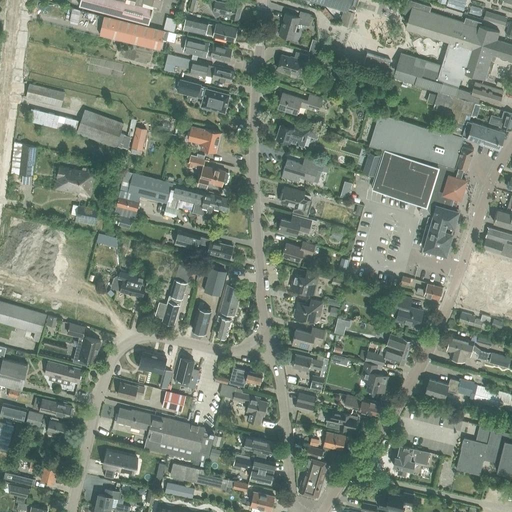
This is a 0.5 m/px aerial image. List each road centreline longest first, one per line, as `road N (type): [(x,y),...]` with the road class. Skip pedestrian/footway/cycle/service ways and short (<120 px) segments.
road 1 (tertiary): [(322,511),(431,347),(511,146)]
road 2 (residential): [(271,346),(255,189),(262,0)]
road 3 (residential): [(71,511),(104,378),(122,348),(144,338),(234,352),(271,346)]
road 4 (residential): [(299,511),(271,346)]
road 5 (residential): [(0,139),(16,0)]
